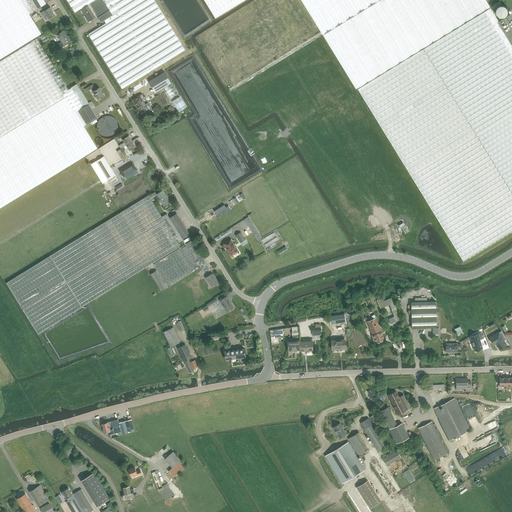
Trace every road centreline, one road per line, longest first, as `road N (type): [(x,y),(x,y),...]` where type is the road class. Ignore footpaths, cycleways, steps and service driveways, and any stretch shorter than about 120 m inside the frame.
road 1 (unclassified): [(262,302),(236,291),(56,0)]
road 2 (tertiary): [(0,440),(265,376)]
road 3 (tertiary): [(511,253),(463,276),(402,257),(367,256),(283,282),(262,302)]
road 4 (track): [(412,511),(355,423),(367,413),(362,401),(321,414),(327,446),(313,455)]
road 5 (residential): [(265,376),(417,371)]
